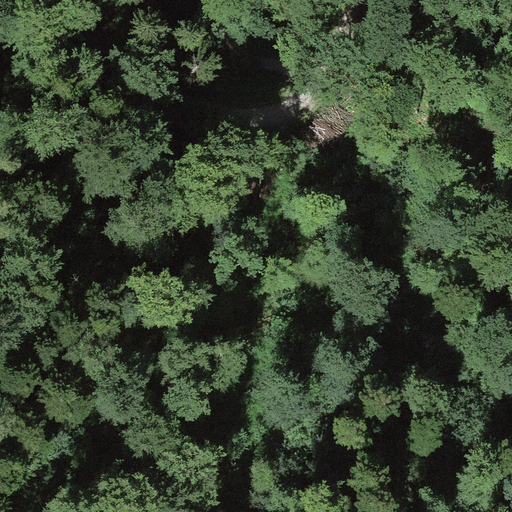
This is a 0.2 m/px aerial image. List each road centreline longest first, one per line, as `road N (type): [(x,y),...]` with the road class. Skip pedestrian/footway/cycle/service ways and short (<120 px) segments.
road 1 (track): [(41,0),(173,91),(231,111),(268,110),(319,82),(346,0)]
road 2 (track): [(236,0),(244,22),(272,48),(331,41)]
